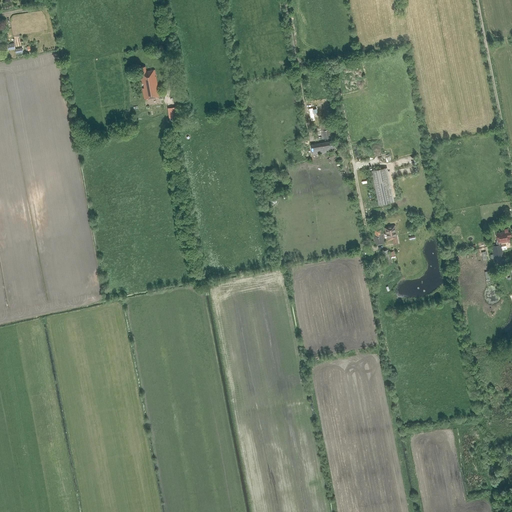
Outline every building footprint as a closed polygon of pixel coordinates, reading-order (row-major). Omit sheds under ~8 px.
[(141,79),(141,83),(143,83),(144,88),(142,88),(144,99),(159,97),(155,70),(146,71),(145,66),(139,67),(141,74),(140,74),(140,79),(141,79)] [(167,108),(169,118),(178,117),(176,107),(167,108)] [(322,139),(332,137),(331,126),(328,126),(328,124),(320,125),(321,131),(322,139)] [(312,155),(335,151),(334,146),(341,145),(340,141),(334,142),(333,140),(311,144),(312,155)] [(387,168),(379,170),(371,171),(378,205),(394,202),(387,168)] [(384,228),(387,240),(392,239),(393,243),(398,242),(396,235),(397,235),(395,225),(384,228)] [(375,246),(385,244),(383,233),(382,228),(373,230),(374,235),(373,235),(375,246)] [(508,232),(508,230),(507,228),(504,229),(504,231),(497,233),(499,242),(496,242),(496,245),(491,246),(494,258),(504,256),(502,250),(507,249),(506,246),(501,247),(501,244),(499,245),(499,243),(510,241),(509,237),(511,236),(510,232),(508,232)] [(381,251),(384,266),(391,265),(388,252),(389,252),(389,250),(381,251)]
